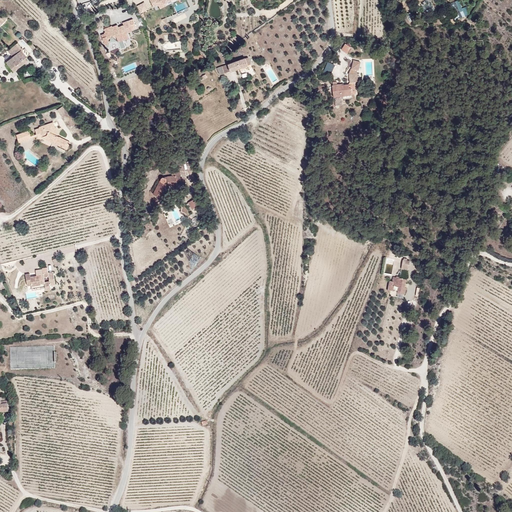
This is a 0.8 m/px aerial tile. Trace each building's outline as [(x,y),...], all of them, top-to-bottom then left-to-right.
[(150,0),(154,9),(177,0),(150,0)] [(427,12),(434,10),(430,0),(426,0),(423,1),(427,12)] [(456,0),(455,1),(459,11),(463,10),(465,16),(469,14),(466,6),(462,8),(458,0),(456,0)] [(144,1),(137,5),(141,13),(148,9),(144,1)] [(137,19),(105,30),(110,42),(117,36),(120,45),(131,39),(130,32),(139,28),(137,19)] [(345,42),(341,50),(347,53),(351,45),(345,42)] [(22,49),(6,63),(16,74),(30,61),(22,49)] [(231,63),(232,70),(252,64),(250,57),(231,63)] [(333,86),(335,98),(355,97),(353,85),(333,86)] [(57,109),(61,116),(66,113),(62,106),(57,109)] [(52,122),(16,136),(42,137),(66,151),(70,144),(60,135),(52,122)] [(176,175),(156,177),(158,196),(166,196),(165,186),(177,185),(176,175)] [(191,209),(199,205),(196,198),(188,202),(191,209)] [(168,209),(171,220),(169,220),(170,224),(179,222),(176,207),(168,209)] [(39,273),(25,274),(27,286),(31,285),(32,291),(44,289),(44,290),(55,289),(53,271),(48,272),(47,267),(42,267),(42,270),(38,271),(39,273)] [(401,278),(394,276),(392,285),(399,287),(401,278)] [(0,412),(9,412),(8,400),(1,401),(1,398),(0,397),(0,412)]
